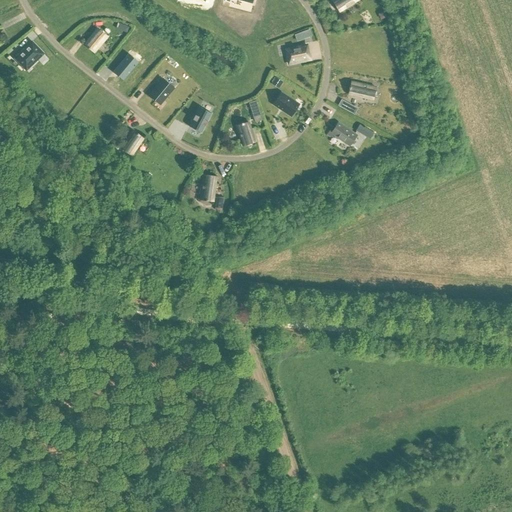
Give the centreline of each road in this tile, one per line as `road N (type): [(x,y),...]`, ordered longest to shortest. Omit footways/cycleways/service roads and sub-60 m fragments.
road 1 (tertiary): [(0,297),(66,286),(511,322)]
road 2 (track): [(236,321),(302,511)]
